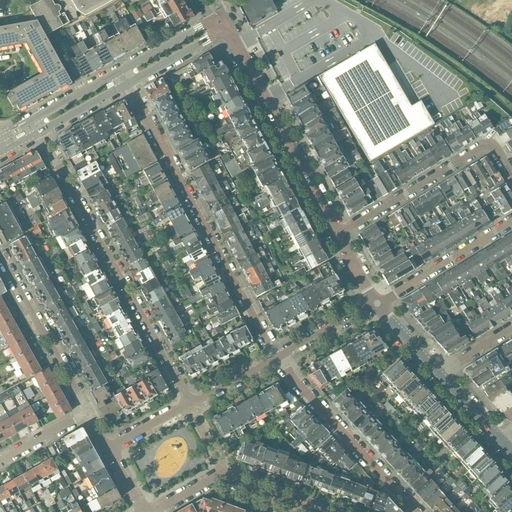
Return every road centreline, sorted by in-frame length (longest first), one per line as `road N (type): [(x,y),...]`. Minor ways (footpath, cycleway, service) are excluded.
road 1 (residential): [(129,83),(277,356)]
road 2 (residential): [(188,403),(39,131)]
road 3 (tertiary): [(338,235),(228,28)]
road 4 (residential): [(414,511),(277,356)]
road 5 (residential): [(151,511),(217,474),(316,511)]
road 6 (residential): [(338,235),(492,142)]
road 7 (residential): [(86,413),(0,256)]
road 8 (residential): [(378,303),(511,222)]
